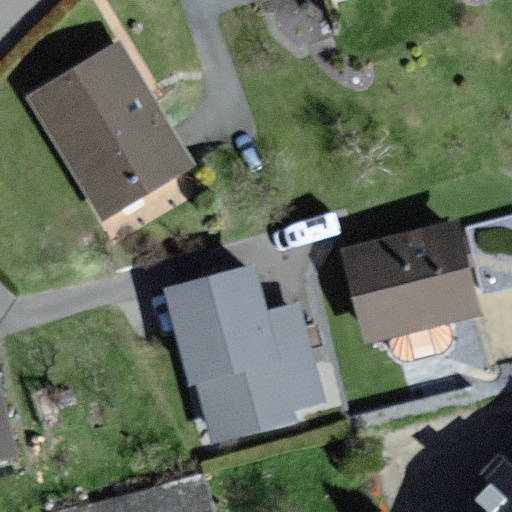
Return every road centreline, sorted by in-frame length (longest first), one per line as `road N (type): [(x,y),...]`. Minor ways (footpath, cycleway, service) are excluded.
road 1 (residential): [(0,311),(138,285),(298,239)]
road 2 (residential): [(200,0),(229,110),(203,125)]
